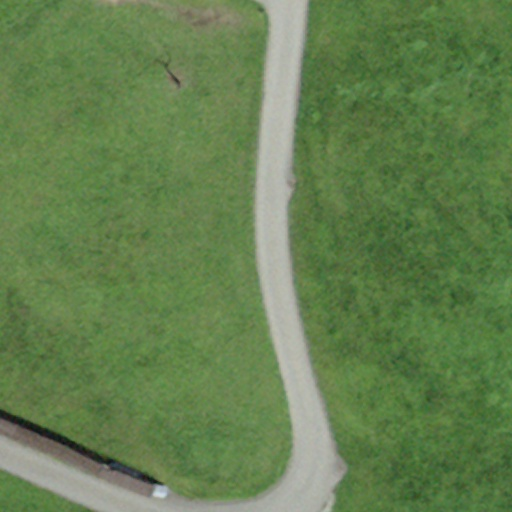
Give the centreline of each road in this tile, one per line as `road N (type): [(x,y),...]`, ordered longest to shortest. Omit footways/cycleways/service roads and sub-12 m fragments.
road 1 (track): [(285,511),(304,494),(312,419),(275,253),(271,131),(292,0)]
road 2 (track): [(0,444),(157,511)]
